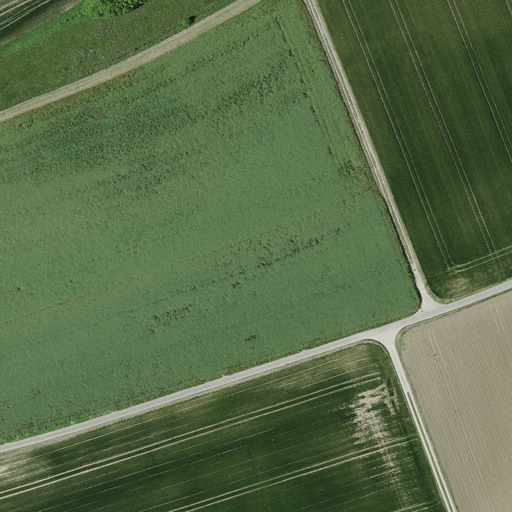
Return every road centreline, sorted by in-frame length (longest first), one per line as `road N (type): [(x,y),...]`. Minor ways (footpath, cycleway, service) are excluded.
road 1 (track): [(511,282),(384,330),(0,448)]
road 2 (track): [(430,313),(310,0)]
road 3 (track): [(453,511),(384,330)]
